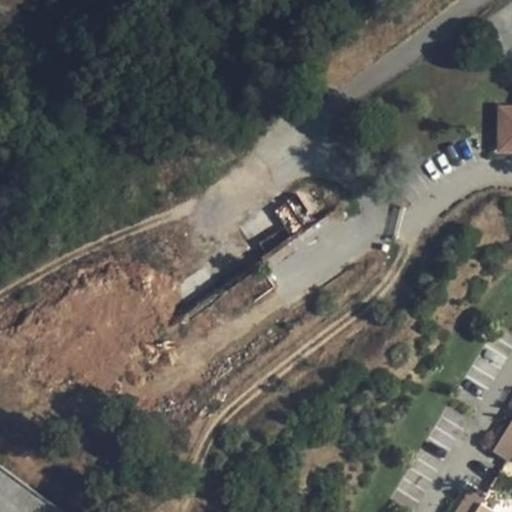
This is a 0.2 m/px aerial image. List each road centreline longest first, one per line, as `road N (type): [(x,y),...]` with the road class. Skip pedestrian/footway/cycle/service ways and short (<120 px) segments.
road 1 (residential): [(0,321),(308,124)]
road 2 (residential): [(511,173),(477,183),(411,223),(378,216),(308,124)]
road 3 (residential): [(308,124),(475,0)]
road 4 (residential): [(511,378),(428,511)]
